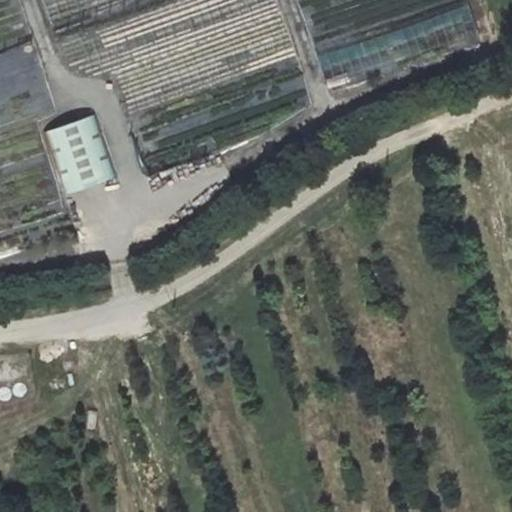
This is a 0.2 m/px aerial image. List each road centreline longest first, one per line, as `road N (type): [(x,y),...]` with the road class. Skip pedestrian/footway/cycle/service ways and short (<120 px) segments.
road 1 (unclassified): [(0,337),(125,314),(169,292),(355,161),(511,94)]
road 2 (track): [(511,233),(474,110)]
